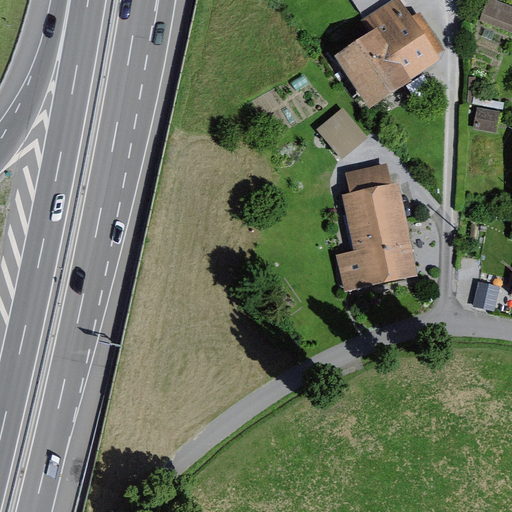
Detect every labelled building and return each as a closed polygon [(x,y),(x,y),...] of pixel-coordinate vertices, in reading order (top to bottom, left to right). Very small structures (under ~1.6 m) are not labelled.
[(511,10),(489,1),(482,20),(511,31),(511,10)] [(409,26),(394,4),(363,24),(372,37),(341,57),(367,98),(429,58),(428,56),(439,50),(419,20),(409,26)] [(345,108),(318,130),(343,161),(370,139),(345,108)] [(475,127),(495,130),(497,115),(477,112),(475,127)] [(385,169),(348,176),(365,257),(343,261),(349,287),(407,274),(385,169)]
